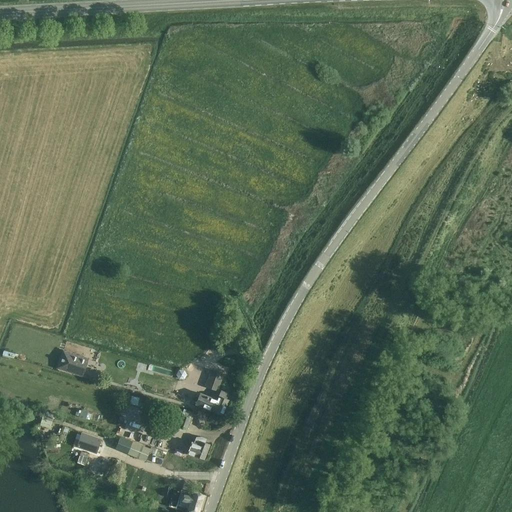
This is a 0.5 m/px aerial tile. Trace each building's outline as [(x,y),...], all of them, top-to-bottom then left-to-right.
[(88,359),(63,351),(57,368),(82,376),(88,359)] [(208,378),(205,387),(217,392),(224,374),(211,369),(208,378)] [(205,395),(201,406),(222,415),(229,400),(225,398),(227,393),(221,391),(217,399),(205,395)] [(177,426),(187,430),(191,419),(190,418),(192,412),(184,409),(177,426)] [(149,437),(150,431),(137,427),(135,433),(149,437)] [(81,432),(77,446),(96,452),(100,439),(81,432)] [(194,456),(204,460),(210,445),(204,442),(206,439),(201,437),(200,441),(200,440),(198,445),(192,442),(190,447),(189,446),(187,454),(194,457),(194,456)] [(133,442),(128,454),(145,460),(150,449),(133,442)] [(80,465),(91,471),(98,458),(87,452),(80,465)] [(188,511),(197,511),(198,511),(204,495),(193,492),(193,493),(181,489),(176,505),(188,508),(188,509),(189,509),(188,511)]
